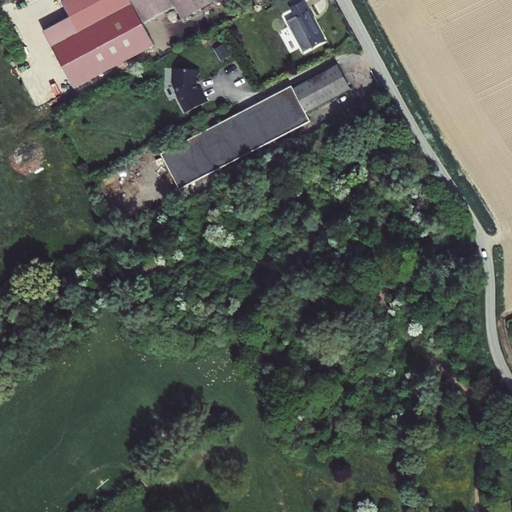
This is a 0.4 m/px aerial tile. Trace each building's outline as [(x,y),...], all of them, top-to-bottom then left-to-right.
[(145,25),(178,7),(174,0),(67,0),(63,2),(71,17),(44,31),(74,88),(156,46),(145,25)] [(174,0),(178,7),(184,18),(200,9),(194,0),(174,0)] [(194,0),(200,9),(217,0),(194,0)] [(314,49),(326,42),(306,3),(294,10),(314,49)] [(218,47),(222,59),(231,56),(227,44),(218,47)] [(177,66),(176,86),(180,94),(179,95),(187,111),(208,100),(202,86),(200,87),(197,81),(197,79),(200,80),(201,68),(177,66)] [(178,187),(311,122),(306,113),(351,90),(339,67),(295,90),(293,86),(161,151),(178,187)]
